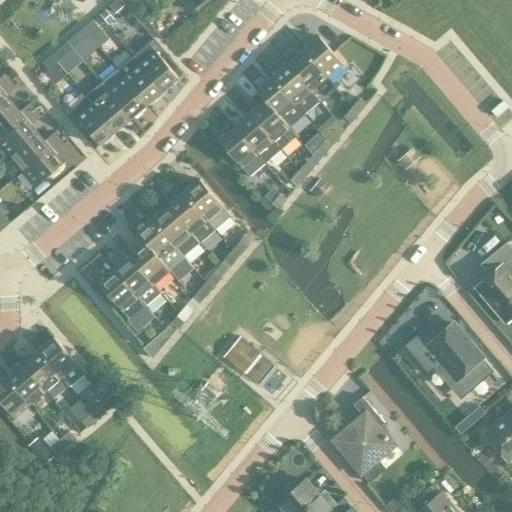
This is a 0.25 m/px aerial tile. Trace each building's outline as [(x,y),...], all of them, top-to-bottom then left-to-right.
[(120,0),(115,0),(109,6),(114,12),(124,4),(120,0)] [(181,0),(191,11),(204,0),(181,0)] [(92,20),(82,28),(88,35),(89,34),(99,46),(108,39),(97,27),(92,20)] [(78,43),(88,35),(82,28),(73,36),(78,43)] [(326,77),(342,63),(319,36),(303,49),(326,77)] [(139,64),(162,91),(178,78),(159,55),(164,51),(154,39),(149,43),(132,56),(139,64)] [(61,46),(51,55),(56,61),(66,53),(61,46)] [(303,49),(287,63),(310,90),(326,77),(303,49)] [(51,55),(41,63),(47,69),(56,61),(51,55)] [(117,69),(147,105),(162,91),(139,64),(132,56),(117,69)] [(287,63),(272,76),(295,103),(304,114),(320,101),(310,90),(287,63)] [(101,83),(131,118),(147,105),(117,69),(101,83)] [(0,88),(10,80),(4,73),(0,77),(0,88)] [(265,100),(296,136),(297,136),(289,127),(304,114),(295,103),(272,76),(256,90),(265,100)] [(10,80),(0,88),(0,113),(13,103),(6,95),(16,87),(10,80)] [(86,96),(115,131),(131,118),(101,83),(86,96)] [(99,144),(115,131),(86,96),(70,110),(99,144)] [(360,98),(352,107),(359,113),(366,103),(360,98)] [(273,141),(280,150),(296,136),(265,100),(250,113),(273,141)] [(13,103),(0,113),(0,139),(35,110),(29,103),(20,111),(13,103)] [(352,107),(344,117),(350,123),(359,113),(352,107)] [(35,110),(0,139),(0,145),(9,157),(38,132),(31,124),(41,117),(35,110)] [(234,126),(265,163),(280,150),(273,141),(250,113),(234,126)] [(249,176),(265,163),(234,126),(218,140),(249,176)] [(333,129),(325,139),(332,145),(340,135),(333,129)] [(38,132),(9,157),(22,171),(60,139),(54,132),(44,140),(38,132)] [(60,139),(22,171),(34,186),(63,162),(56,154),(65,146),(60,139)] [(332,145),(325,139),(317,149),(324,155),(332,145)] [(404,169),(420,156),(413,147),(397,160),(404,169)] [(307,161),(298,171),(305,177),(313,167),(307,161)] [(290,181),(297,186),(305,177),(298,171),(290,181)] [(319,198),(330,186),(320,178),(310,190),(319,198)] [(183,192),(215,229),(231,216),(199,179),(183,192)] [(168,205),(199,243),(215,229),(183,192),(168,205)] [(271,203),(278,209),(286,199),(280,193),(271,203)] [(269,213),(275,208),(271,203),(265,195),(259,201),(269,213)] [(152,219),(184,256),(199,243),(168,205),(152,219)] [(476,227),(483,233),(489,233),(495,227),(486,218),(476,227)] [(152,219),(136,232),(145,243),(146,243),(169,270),(179,281),(194,268),(184,256),(152,219)] [(240,240),(232,250),(239,256),(247,246),(240,240)] [(491,277),(477,289),(505,322),(511,316),(511,248),(506,242),(505,243),(482,262),(480,264),(491,277)] [(145,243),(130,256),(153,283),(169,270),(146,243),(145,243)] [(224,260),(231,265),(239,256),(232,250),(224,260)] [(130,256),(114,269),(145,305),(161,292),(153,283),(130,256)] [(98,283),(129,319),(145,306),(114,269),(98,283)] [(213,272),(205,282),(212,287),(220,278),(213,272)] [(197,292),(204,297),(212,287),(205,282),(197,292)] [(187,304),(179,314),(185,319),(193,309),(187,304)] [(171,323),(177,329),(185,319),(179,314),(171,323)] [(431,323),(404,345),(428,373),(434,368),(441,362),(465,391),(490,369),(481,359),(483,358),(484,357),(456,324),(442,336),(431,323)] [(166,329),(143,348),(152,359),(171,336),(166,329)] [(54,336),(38,350),(61,377),(68,386),(84,373),(77,364),(54,336)] [(223,357),(243,374),(260,353),(240,336),(223,357)] [(38,350),(22,363),(45,391),(61,377),(38,350)] [(22,363),(6,376),(30,404),(45,391),(22,363)] [(30,404),(6,376),(0,381),(0,401),(14,417),(30,404)] [(378,459),(394,445),(379,427),(384,422),(362,396),(353,404),(362,415),(332,440),(369,482),(386,468),(378,459)] [(87,406),(92,412),(91,413),(97,419),(106,411),(100,405),(98,407),(93,401),(87,406)] [(511,409),(484,433),(507,461),(511,456),(511,409)] [(81,421),(87,428),(97,419),(91,413),(81,421)] [(69,431),(60,439),(65,446),(75,438),(69,431)] [(50,447),(56,454),(65,446),(60,439),(50,447)] [(278,503),(285,511),(355,511),(352,507),(346,511),(332,511),(330,508),(333,506),(322,493),(319,495),(305,480),(298,486),(298,485),(296,484),(295,484),(292,483),(291,483),(289,483),(287,484),(286,485),(285,486),(284,488),(283,490),(283,491),(283,493),(284,495),(285,497),(278,503)] [(458,511),(441,492),(437,495),(430,486),(409,503),(417,511),(458,511)]
